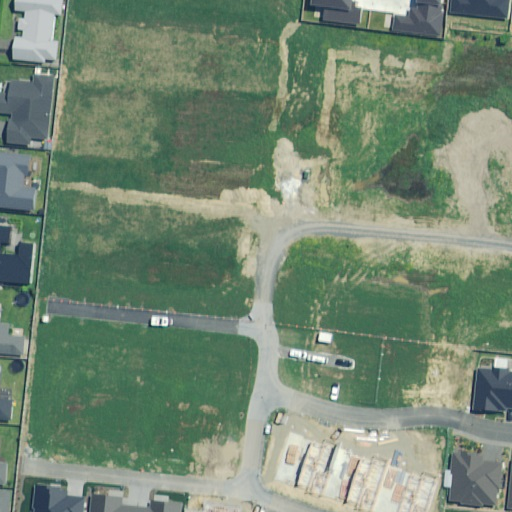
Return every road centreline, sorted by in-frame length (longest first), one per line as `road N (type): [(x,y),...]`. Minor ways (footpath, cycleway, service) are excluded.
road 1 (unknown): [(511,106),(345,88),(296,121),(275,329)]
road 2 (unknown): [(116,0),(280,21),(291,51),(296,121)]
road 3 (residential): [(265,392),(371,419),(444,416),(511,433)]
road 4 (residential): [(250,487),(23,466)]
road 5 (unknown): [(71,174),(287,201)]
road 6 (residential): [(263,327),(54,304)]
